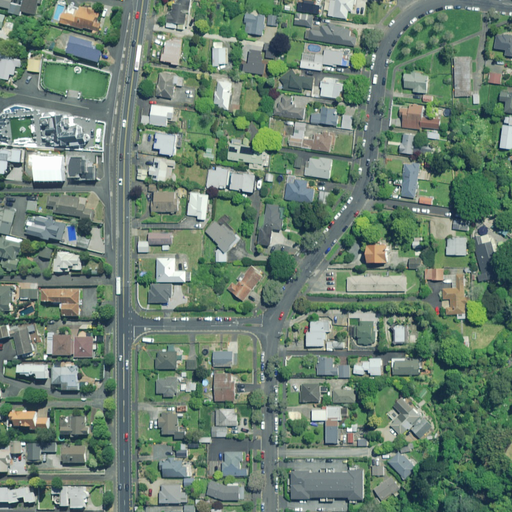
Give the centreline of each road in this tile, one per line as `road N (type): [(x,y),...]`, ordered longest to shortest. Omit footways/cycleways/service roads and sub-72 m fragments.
road 1 (residential): [(461,0),(421,8),(387,43),(364,188),(272,326)]
road 2 (secondary): [(143,0),(122,164),(123,326)]
road 3 (residential): [(272,326),(269,511)]
road 4 (secondary): [(123,326),(125,511)]
road 5 (residential): [(123,326),(272,326)]
